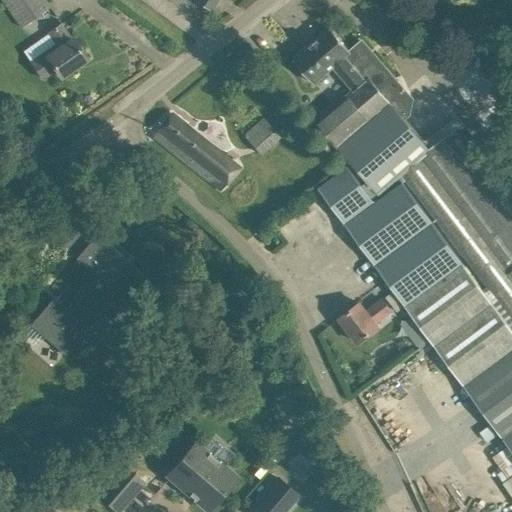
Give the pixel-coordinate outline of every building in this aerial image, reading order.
[(0,0),(21,27),(50,7),(45,0),(0,0)] [(194,0),(211,11),(218,0),(194,0)] [(28,61),(41,79),(56,70),(61,77),(87,59),(62,23),(49,32),(55,42),(28,61)] [(314,48),(297,63),(315,83),(334,67),(353,89),(366,78),(346,55),(350,51),(331,28),(316,41),(320,45),(315,49),(314,48)] [(353,89),(317,121),(379,194),(405,172),(409,178),(403,184),(431,223),(374,265),(463,384),(511,450),(511,188),(463,125),(430,150),(405,116),(411,112),(412,99),(362,41),(350,51),(346,55),(366,78),(353,89)] [(152,137),(220,190),(239,167),(171,113),(152,137)] [(250,128),(243,135),(260,154),(267,147),(250,128)] [(351,166),(319,189),(358,242),(374,265),(431,223),(403,184),(378,203),(351,166)] [(127,205),(142,215),(152,200),(136,190),(127,205)] [(92,344),(99,336),(112,321),(102,312),(109,303),(107,300),(126,278),(116,270),(126,259),(98,235),(78,258),(98,275),(89,285),(86,283),(74,297),(78,301),(67,314),(52,301),(36,320),(44,327),(40,331),(62,349),(66,345),(76,354),(87,340),(92,344)] [(340,318),(359,342),(380,326),(379,323),(393,312),(383,300),(369,311),(361,301),(340,318)] [(427,338),(410,315),(399,323),(416,345),(417,345),(425,339),(427,338)] [(167,474),(208,510),(236,476),(196,441),(167,474)] [(97,494),(118,511),(144,482),(123,463),(97,494)] [(251,509),(253,511),(283,511),(299,495),(279,477),(251,509)]
